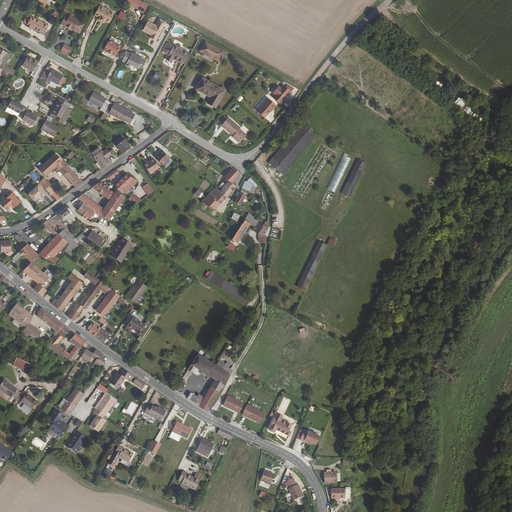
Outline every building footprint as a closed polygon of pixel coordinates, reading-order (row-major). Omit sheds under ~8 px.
[(127,0),(126,5),(145,12),(148,3),(139,0),(127,0)] [(107,26),(112,16),(98,8),(92,18),(97,21),(96,23),(101,26),(103,23),(107,26)] [(120,11),(118,18),(124,21),(127,14),(120,11)] [(157,39),(166,23),(160,19),(156,26),(148,21),(142,30),(151,35),(157,39)] [(40,38),(44,30),(28,20),(22,30),(28,33),(28,32),(40,38)] [(77,38),(82,28),(66,20),(65,23),(62,21),(58,29),(63,31),(63,30),(77,38)] [(225,51),(204,40),(199,51),(219,62),(225,51)] [(117,51),(106,44),(101,54),(104,56),(108,58),(109,58),(112,60),(117,51)] [(61,51),(69,55),(72,49),(64,45),(61,51)] [(166,57),(163,61),(168,64),(172,59),(176,61),(175,63),(179,66),(185,54),(178,50),(177,51),(171,47),(167,45),(164,46),(161,52),(162,55),(166,57)] [(9,58),(0,53),(0,72),(10,78),(12,74),(3,69),(9,58)] [(189,56),(185,54),(179,66),(183,67),(189,56)] [(129,56),(128,58),(124,55),(119,65),(123,67),(122,69),(126,72),(128,68),(136,73),(142,63),(129,56)] [(30,74),(28,78),(31,80),(37,68),(34,66),(35,64),(25,59),(20,68),(30,74)] [(49,72),(48,73),(43,71),(38,81),(43,83),(44,81),(55,87),(55,86),(59,79),(60,78),(49,72)] [(64,81),(59,79),(55,86),(59,89),(64,81)] [(214,109),(223,93),(200,81),(195,91),(210,100),(207,106),(214,109)] [(270,99),(278,106),(289,93),(281,86),(279,89),(277,87),(271,94),(273,96),(270,99)] [(102,102),(103,101),(90,94),(85,103),(98,110),(96,112),(101,115),(106,105),(102,102)] [(463,108),(466,100),(457,97),(455,105),(463,108)] [(266,99),(254,113),(262,119),(273,106),(274,106),(266,99)] [(57,100),(55,105),(49,116),(58,121),(61,123),(63,124),(68,114),(67,111),(64,110),(67,105),(57,100)] [(21,109),(9,102),(3,113),(15,120),(17,116),(21,109)] [(468,104),(462,107),(466,115),(471,112),(468,104)] [(97,121),(101,124),(106,115),(119,123),(119,122),(127,126),(131,118),(111,106),(110,107),(106,105),(101,115),(97,121)] [(35,119),(24,113),(25,111),(21,109),(17,116),(21,119),(20,122),(30,127),(35,119)] [(61,123),(49,116),(47,119),(60,126),(61,123)] [(238,131),(238,130),(226,119),(225,120),(220,126),(219,127),(231,138),(230,139),(237,145),(244,137),(238,131)] [(43,123),(38,132),(51,139),(56,130),(43,123)] [(266,165),(275,173),(281,177),(295,159),(312,139),(307,134),(309,132),(304,128),(302,130),(297,127),(266,165)] [(118,138),(111,143),(119,156),(126,151),(124,147),(118,138)] [(98,171),(106,165),(103,161),(99,155),(98,153),(96,154),(94,151),(88,155),(90,159),(89,159),(98,171)] [(103,152),(99,155),(103,161),(108,158),(103,152)] [(167,160),(159,152),(155,155),(156,155),(152,159),(159,167),(167,160)] [(43,179),(53,169),(56,172),(63,166),(61,164),(52,156),(36,171),(43,179)] [(351,160),(343,157),(327,191),(335,194),(351,160)] [(157,169),(150,160),(146,162),(147,163),(142,167),(148,176),(157,169)] [(363,164),(355,161),(340,196),(348,199),(363,164)] [(63,166),(56,172),(60,177),(67,171),(63,166)] [(217,193),(224,199),(233,187),(230,184),(237,176),(229,170),(220,180),(222,181),(216,188),(219,191),(217,193)] [(79,184),(67,171),(60,177),(71,189),(72,189),(79,184)] [(116,171),(105,179),(107,182),(118,174),(116,171)] [(39,180),(33,173),(31,176),(36,183),(39,180)] [(134,182),(122,175),(109,190),(121,198),(123,195),(134,182)] [(49,186),(43,179),(38,184),(44,190),(49,186)] [(251,190),(249,187),(245,182),(244,184),(242,183),(238,190),(248,195),(250,192),(251,190)] [(109,190),(98,183),(90,190),(108,202),(101,210),(99,208),(98,209),(92,205),(92,204),(88,201),(87,202),(80,197),(75,201),(78,203),(80,204),(97,216),(105,222),(121,198),(109,190)] [(152,194),(146,186),(141,190),(146,198),(152,194)] [(42,196),(34,188),(24,196),(30,203),(36,197),(38,200),(42,196)] [(198,204),(211,211),(224,199),(217,193),(211,189),(204,195),(206,197),(198,204)] [(20,203),(12,194),(0,203),(0,204),(6,211),(11,206),(13,209),(20,203)] [(51,194),(48,196),(54,203),(57,200),(51,194)] [(244,198),(237,194),(231,204),(237,209),(244,198)] [(138,202),(128,196),(125,201),(132,206),(138,202)] [(90,224),(97,216),(80,204),(78,203),(74,208),(76,209),(74,213),(90,224)] [(66,227),(72,223),(62,210),(54,216),(57,222),(59,221),(61,223),(62,222),(66,227)] [(230,217),(223,212),(220,217),(229,221),(230,217)] [(234,212),(231,218),(237,221),(240,215),(234,212)] [(254,222),(244,214),(240,221),(238,225),(228,241),(234,245),(245,224),(251,228),(254,222)] [(260,222),(256,219),(254,222),(251,228),(249,232),(256,236),(258,242),(261,241),(262,237),(258,236),(262,229),(261,226),(260,222)] [(53,238),(35,258),(53,264),(55,261),(52,258),(65,245),(56,236),(43,224),(40,226),(53,238)] [(65,245),(67,247),(71,243),(59,232),(56,236),(65,245)] [(101,243),(89,234),(84,241),(96,249),(101,243)] [(23,247),(17,237),(12,238),(18,246),(14,248),(18,252),(23,247)] [(330,237),(327,244),(333,246),(336,239),(330,237)] [(116,247),(115,246),(113,249),(122,256),(128,247),(120,241),(116,247)] [(298,286),(306,290),(328,245),(320,241),(298,286)] [(9,242),(0,242),(0,252),(9,253),(9,242)] [(77,248),(71,243),(67,247),(61,254),(68,259),(72,255),(77,248)] [(32,261),(35,258),(23,247),(18,252),(16,254),(20,257),(21,256),(29,264),(30,264),(32,265),(34,263),(32,261)] [(122,256),(113,249),(110,252),(111,253),(107,258),(117,264),(123,257),(122,256)] [(77,260),(72,255),(68,259),(74,264),(77,260)] [(47,278),(43,273),(41,275),(29,264),(21,273),(40,290),(35,295),(41,300),(48,291),(41,286),(47,278)] [(101,285),(92,278),(80,269),(78,272),(81,275),(79,277),(91,287),(75,308),(74,307),(65,318),(69,322),(72,320),(80,309),(82,310),(95,292),(101,285)] [(225,284),(207,272),(202,279),(243,305),(248,298),(229,286),(230,284),(227,282),(225,284)] [(53,300),(48,306),(58,313),(79,285),(67,275),(63,280),(68,284),(55,302),(53,300)] [(135,301),(145,289),(136,282),(126,294),(135,301)] [(103,298),(109,291),(101,285),(95,292),(103,298)] [(109,291),(103,298),(93,312),(100,318),(106,311),(116,297),(109,291)] [(7,317),(23,328),(30,318),(22,312),(21,314),(13,308),(7,317)] [(38,314),(37,320),(55,334),(60,326),(41,311),(38,314)] [(145,324),(135,316),(126,328),(130,331),(131,329),(138,333),(134,338),(139,341),(146,329),(143,326),(145,324)] [(87,331),(102,341),(108,333),(94,322),(87,331)] [(27,324),(23,330),(35,340),(39,334),(27,324)] [(59,356),(69,364),(82,344),(70,335),(65,341),(73,347),(66,356),(55,347),(65,331),(60,326),(55,334),(49,342),(46,348),(58,358),(59,356)] [(93,355),(86,349),(80,359),(87,364),(90,358),(96,362),(91,369),(96,372),(99,368),(101,371),(105,365),(103,363),(104,362),(103,357),(94,351),(93,355)] [(187,373),(191,367),(213,382),(201,402),(200,402),(197,408),(204,412),(226,374),(216,368),(196,356),(190,366),(181,378),(184,380),(188,373),(187,373)] [(11,366),(16,369),(20,362),(14,359),(11,366)] [(24,375),(28,367),(20,362),(16,369),(16,370),(24,375)] [(219,362),(216,368),(226,374),(229,370),(221,365),(222,364),(219,362)] [(145,386),(138,381),(123,371),(120,376),(117,374),(109,385),(118,391),(126,380),(130,383),(131,381),(134,383),(133,385),(142,391),(145,386)] [(180,381),(173,393),(175,394),(178,390),(180,391),(184,384),(180,381)] [(12,399),(17,392),(3,382),(0,386),(0,392),(11,400),(12,399)] [(95,389),(102,394),(105,390),(97,385),(95,389)] [(84,396),(75,389),(66,402),(75,409),(84,396)] [(17,392),(12,399),(16,402),(21,395),(17,392)] [(32,411),(36,404),(31,401),(32,400),(26,395),(20,404),(24,406),(32,411)] [(94,410),(96,411),(106,417),(116,402),(104,395),(94,410)] [(186,401),(197,408),(200,402),(189,395),(186,401)] [(233,413),(239,403),(227,397),(222,407),(233,413)] [(75,409),(66,402),(60,410),(69,416),(73,411),(75,409)] [(150,407),(147,405),(143,411),(159,420),(164,411),(158,407),(157,408),(151,405),(150,407)] [(28,415),(29,415),(32,411),(24,406),(21,410),(28,415)] [(265,415),(252,408),(247,418),(260,424),(265,415)] [(88,427),(98,434),(105,423),(108,419),(106,417),(96,411),(93,415),(96,416),(88,427)] [(49,429),(47,432),(48,432),(45,436),(56,443),(66,428),(62,425),(61,426),(56,423),(60,416),(53,412),(47,422),(52,425),(49,429)] [(275,431),(289,437),(291,433),(288,432),(291,426),(290,425),(288,423),(286,424),(281,421),(282,418),(276,415),(274,418),(269,428),(270,428),(268,431),(269,432),(273,434),(274,433),(275,431)] [(187,440),(192,431),(177,424),(172,433),(181,437),(187,440)] [(309,428),(307,432),(318,437),(320,433),(309,428)] [(314,446),(318,437),(307,432),(305,431),(300,441),(303,442),(307,444),(307,442),(314,446)] [(75,455),(86,439),(75,432),(72,436),(74,437),(66,449),(75,455)] [(233,436),(225,432),(223,437),(231,441),(233,436)] [(181,437),(172,433),(169,438),(179,442),(181,437)] [(160,440),(154,437),(149,447),(154,451),(160,440)] [(209,455),(214,446),(202,439),(198,449),(209,455)] [(0,443),(0,457),(6,461),(13,451),(0,443)] [(127,462),(132,453),(117,446),(112,456),(109,454),(106,459),(109,460),(107,464),(111,466),(117,457),(127,462)] [(209,455),(198,449),(196,453),(207,459),(209,455)] [(178,482),(181,483),(182,484),(195,491),(200,481),(194,479),(187,475),(187,473),(183,471),(178,482)] [(260,482),(270,486),(274,476),(264,472),(260,482)] [(333,485),(336,483),(336,476),(336,474),(330,474),(326,474),(324,474),(324,485),(333,485)] [(293,479),(287,482),(289,489),(296,486),(293,479)] [(303,497),(298,485),(296,486),(289,489),(288,489),(293,501),(303,497)] [(331,491),(331,500),(342,500),(344,500),(344,491),(342,491),(331,491)]
